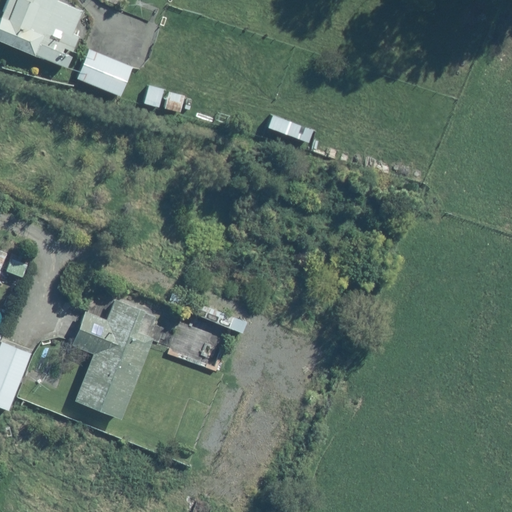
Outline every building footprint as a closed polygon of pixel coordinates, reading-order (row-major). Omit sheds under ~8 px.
[(6,0),(0,16),(0,42),(65,70),(80,35),(73,32),(82,11),(57,0),(56,0),(6,0)] [(88,51),(76,80),(119,98),(131,69),(88,51)] [(164,91),(148,86),(142,105),(159,109),(164,91)] [(162,109),(179,115),(185,97),(168,91),(162,109)] [(272,115),(266,129),(306,145),(311,131),(272,115)] [(70,347),(91,355),(73,404),(121,422),(152,339),(137,334),(144,313),(111,300),(103,321),(82,313),(70,347)] [(1,343),(0,346),(0,414),(0,415),(2,410),(7,412),(30,355),(1,343)]
